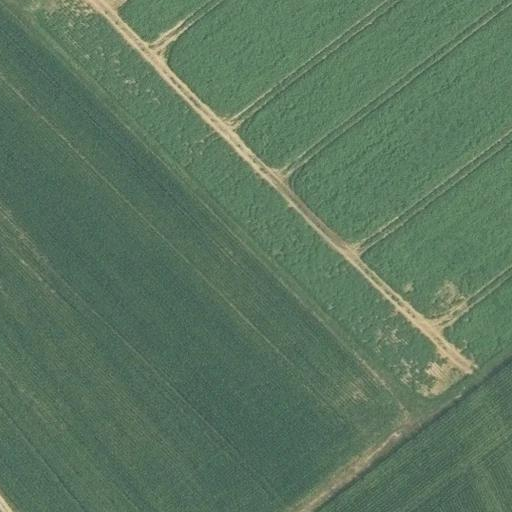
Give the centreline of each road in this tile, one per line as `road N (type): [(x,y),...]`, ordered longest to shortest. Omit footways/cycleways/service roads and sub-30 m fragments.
road 1 (track): [(7,0),(425,419)]
road 2 (track): [(306,511),(511,362)]
